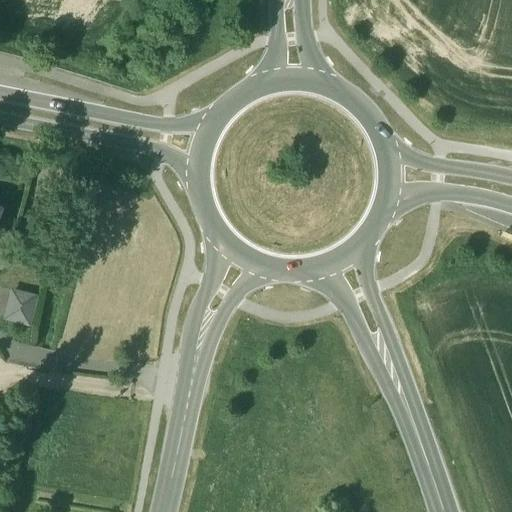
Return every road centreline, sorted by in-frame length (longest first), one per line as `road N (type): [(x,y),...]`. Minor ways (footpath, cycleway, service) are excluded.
road 1 (secondary): [(215,122),(168,126),(0,95)]
road 2 (secondary): [(0,122),(143,147),(198,175)]
road 3 (unclassified): [(223,243),(192,328),(190,384)]
road 4 (secondary): [(442,511),(391,375)]
road 5 (unclassified): [(190,384),(213,331),(263,268)]
road 6 (secondary): [(391,375),(361,247)]
road 7 (unclassified): [(190,384),(162,511)]
road 8 (secondary): [(511,180),(387,152)]
road 9 (secondary): [(318,271),(391,375)]
road 10 (secondary): [(388,202),(436,193),(511,209)]
